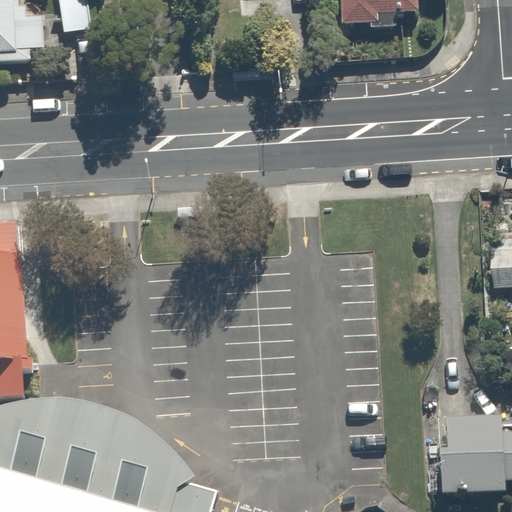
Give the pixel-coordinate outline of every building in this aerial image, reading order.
[(0,0),(0,59),(0,68),(50,68),(50,21),(32,21),(32,8),(20,8),(19,0),(0,0)] [(89,0),(63,0),(67,34),(93,31),(89,0)] [(343,0),(344,33),(384,33),(426,4),(426,0),(343,0)] [(234,84),(262,82),(261,72),(233,74),(234,84)] [(23,226),(0,227),(0,405),(35,404),(23,226)] [(511,245),(500,245),(500,290),(511,289),(511,245)] [(0,511),(209,511),(212,502),(185,496),(169,464),(135,435),(77,408),(23,412),(0,419),(0,511)] [(510,424),(447,427),(451,501),(511,497),(511,437),(511,438),(510,424)]
